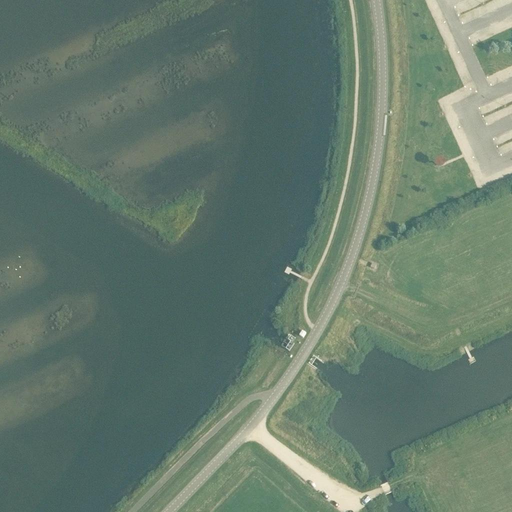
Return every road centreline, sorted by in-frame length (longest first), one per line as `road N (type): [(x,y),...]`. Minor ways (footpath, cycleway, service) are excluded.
road 1 (unclassified): [(375,0),(378,145),(338,289),(277,391),(167,511)]
road 2 (track): [(421,476),(346,503),(250,426)]
